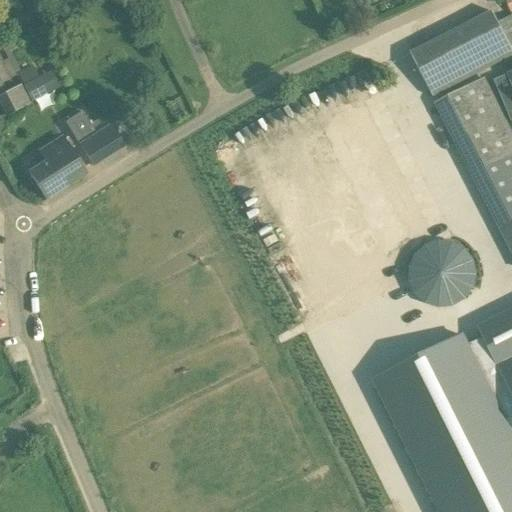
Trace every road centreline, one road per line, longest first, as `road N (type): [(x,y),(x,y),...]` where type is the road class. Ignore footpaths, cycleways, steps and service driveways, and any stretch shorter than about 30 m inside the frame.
road 1 (unclassified): [(19,229),(236,100),(447,0)]
road 2 (unclassified): [(100,511),(26,330),(19,229)]
